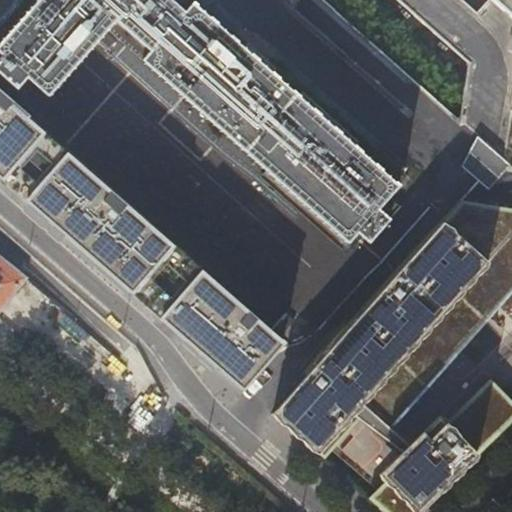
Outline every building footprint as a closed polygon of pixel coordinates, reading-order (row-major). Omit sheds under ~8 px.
[(138,6),(143,0),(15,0),(0,18),(0,81),(33,110),(100,30),(140,64),(122,85),(352,273),(420,200),(296,99),(189,10),(171,31),(138,6)] [(511,52),(508,74),(511,77),(511,0),(464,0),(477,11),(511,44),(511,52)] [(0,166),(30,193),(26,198),(57,226),(75,242),(166,318),(263,400),(312,344),(33,110),(0,81),(0,166)] [(511,169),(511,164),(482,138),(466,167),(494,193),(511,169)] [(511,209),(462,201),(274,412),(289,426),(296,432),(321,455),(328,462),(511,254),(511,209)] [(0,309),(25,279),(0,259),(0,309)] [(370,498),(385,511),(419,511),(511,420),(511,406),(488,382),(443,426),(437,420),(382,474),(388,480),(370,498)]
